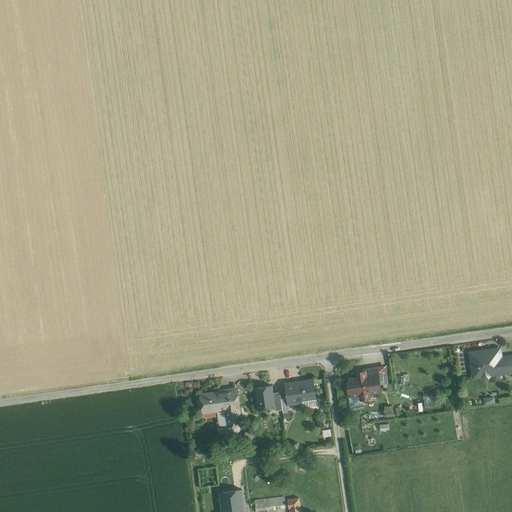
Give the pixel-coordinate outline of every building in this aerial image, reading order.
[(500,349),(470,353),(474,377),(482,376),(482,377),(484,379),(488,378),(490,376),(490,375),(506,373),(504,358),(501,358),(500,349)] [(384,367),(378,368),(379,382),(380,384),(386,383),(384,367)] [(378,368),(365,370),(366,377),(367,378),(368,383),(379,382),(378,368)] [(364,372),(358,373),(358,377),(350,378),(352,395),(361,394),(362,399),(369,398),(368,393),(381,391),(380,384),(379,382),(368,383),(367,378),(366,377),(365,370),(364,370),(364,372)] [(313,380),(286,384),(287,398),(288,404),(289,404),(316,400),(313,380)] [(275,384),(257,385),(258,409),(276,408),(275,384)] [(238,390),(201,394),(203,412),(225,410),(239,408),(240,407),(238,390)] [(495,397),(483,399),(484,405),(496,403),(495,397)] [(287,398),(281,399),(283,413),(290,412),(289,404),(288,404),(287,398)] [(239,408),(225,410),(227,427),(242,425),(239,408)] [(245,511),(242,489),(218,492),(221,511),(245,511)] [(285,497),(256,500),(257,511),(286,507),(285,497)] [(301,511),(299,498),(288,500),(289,509),(290,509),(290,511),(301,511)]
